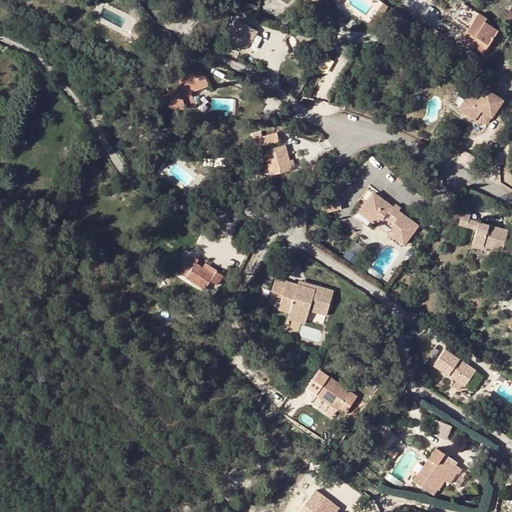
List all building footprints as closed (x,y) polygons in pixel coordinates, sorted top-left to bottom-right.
[(388,8),(383,3),(374,16),(380,20),(388,8)] [(352,16),(340,8),(331,20),(343,28),(352,16)] [(496,26),(483,19),(469,45),(482,52),(496,26)] [(250,49),(259,33),(242,22),(232,38),(250,49)] [(320,69),(330,71),(333,58),(324,55),(320,69)] [(179,87),(171,91),(170,103),(189,108),(200,106),(201,95),(221,95),(222,81),(219,80),(220,67),(202,66),(202,73),(187,73),(182,74),(179,79),(179,87)] [(475,96),(467,90),(457,102),(475,117),(481,109),(490,116),(501,102),(482,88),(475,96)] [(276,139),(275,131),(249,135),(251,144),(276,139)] [(289,168),(284,142),(262,147),(267,172),(289,168)] [(418,223),(373,191),(359,210),(371,219),(382,218),(384,216),(392,222),(392,224),(394,237),(404,243),(418,223)] [(343,207),(341,199),(324,205),(327,213),(343,207)] [(455,224),(463,227),(466,218),(469,210),(461,207),(455,224)] [(475,221),(466,218),(463,227),(473,229),(475,221)] [(506,230),(475,221),(473,229),(469,242),(485,246),(500,250),(506,230)] [(484,251),(485,246),(469,242),(468,246),(484,251)] [(188,258),(176,272),(201,290),(208,281),(213,286),(217,282),(221,277),(214,272),(211,275),(196,264),(188,258)] [(336,291),(318,286),(316,289),(300,284),(278,277),(273,291),(285,294),(280,309),(293,313),(294,308),(311,314),(312,310),(329,315),(336,291)] [(504,298),(511,285),(511,282),(508,280),(498,295),(504,298)] [(300,284),(316,289),(318,286),(301,281),(300,284)] [(311,314),(294,308),(293,313),(291,318),(308,322),(311,314)] [(287,330),(299,334),(303,323),(291,318),(287,330)] [(431,366),(454,382),(460,386),(462,388),(463,386),(474,371),(443,350),(438,357),(435,361),(431,366)] [(347,391),(324,377),(314,397),(337,410),(347,391)] [(460,386),(454,382),(454,383),(451,386),(457,390),(459,388),(460,386)] [(343,413),(354,394),(347,391),(337,410),(343,413)] [(436,421),(437,437),(450,437),(449,421),(436,421)] [(397,437),(389,430),(378,443),(386,450),(397,437)] [(417,482),(431,491),(441,477),(451,459),(453,455),(438,447),(417,482)] [(456,462),(451,459),(441,477),(446,479),(456,462)] [(325,506),(312,495),(299,511),(320,511),(325,506)]
